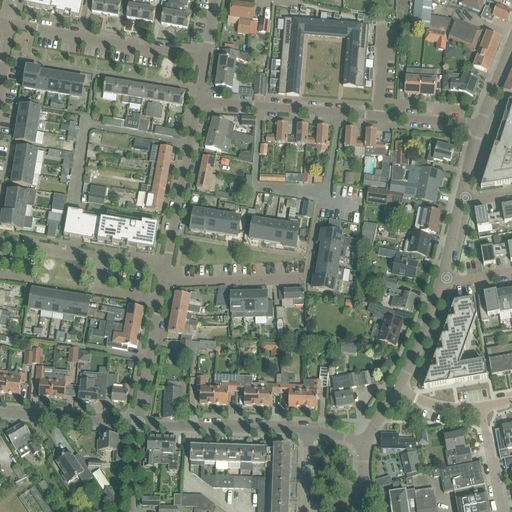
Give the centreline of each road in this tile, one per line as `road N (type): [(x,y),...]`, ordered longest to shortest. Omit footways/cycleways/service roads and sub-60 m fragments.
road 1 (residential): [(163,283),(306,277),(339,113)]
road 2 (residential): [(204,58),(10,24)]
road 3 (residential): [(165,271),(199,100)]
road 4 (residential): [(309,432),(138,423)]
road 5 (residential): [(0,244),(165,271)]
road 6 (residential): [(138,423),(163,283)]
road 7 (residential): [(339,113),(199,100)]
road 8 (residential): [(138,423),(0,411)]
